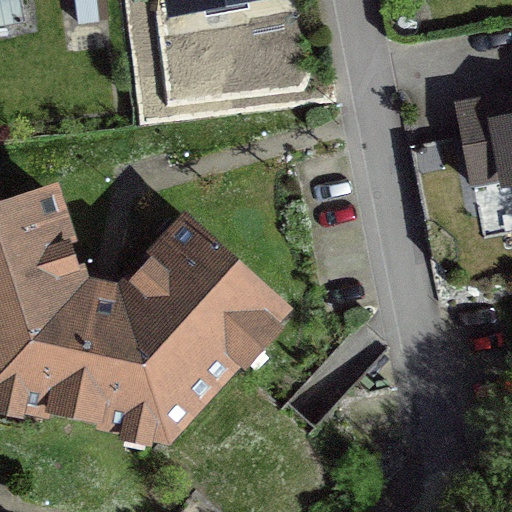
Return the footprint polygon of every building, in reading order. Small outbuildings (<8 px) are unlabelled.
[(0,0),(0,31),(27,26),(22,0),(0,0)] [(161,0),(166,20),(202,14),(204,21),(211,20),(213,35),(236,31),(234,17),(252,13),(251,6),(284,1),(283,0),(161,0)] [(511,94),(453,105),(469,191),(499,185),(501,194),(511,192),(511,94)] [(0,423),(24,430),(25,422),(49,427),(51,424),(119,442),(118,448),(124,451),(124,458),(145,463),(145,456),(153,456),(154,450),(171,453),(240,375),(246,379),(285,337),(280,332),(294,315),(185,218),(116,289),(90,284),(57,192),(0,208),(0,423)] [(497,236),(511,233),(511,203),(492,207),(497,236)]
